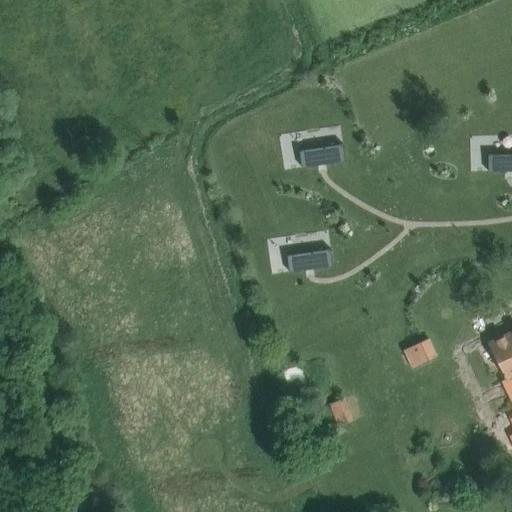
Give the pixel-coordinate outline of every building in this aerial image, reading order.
[(511,131),(482,129),(481,150),(511,152),(511,131)] [(311,131),(310,152),(347,155),(348,134),(311,131)] [(284,243),(283,264),(326,267),(329,246),(284,243)] [(511,331),(488,343),(510,377),(507,379),(503,380),(511,399),(511,434),(510,435),(511,438),(511,331)] [(437,357),(429,338),(404,349),(412,368),(437,357)] [(353,421),(345,398),(329,404),(337,427),(353,421)]
